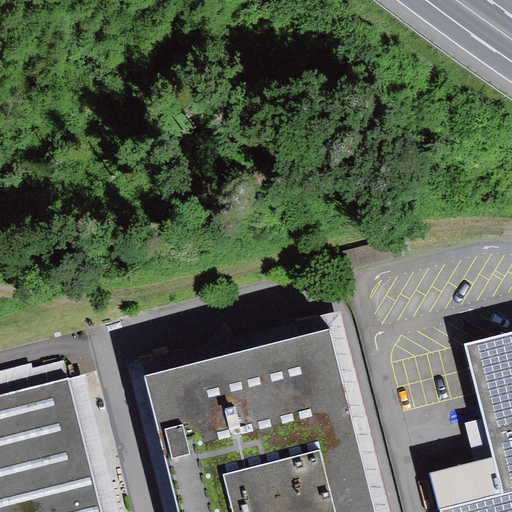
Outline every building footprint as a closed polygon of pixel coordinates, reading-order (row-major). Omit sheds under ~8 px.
[(165,511),(177,511),(145,380),(331,335),(374,511),(390,511),(341,313),(129,365),(165,511)] [(177,511),(374,511),(331,335),(145,380),(177,511)] [(511,511),(511,335),(463,348),(492,462),(501,498),(441,511),(511,511)] [(0,371),(0,400),(69,383),(64,361),(32,369),(31,364),(0,371)] [(69,383),(101,511),(119,511),(87,380),(69,383)] [(0,400),(0,511),(101,511),(69,383),(0,400)] [(430,477),(438,511),(441,511),(501,498),(492,462),(430,477)]
